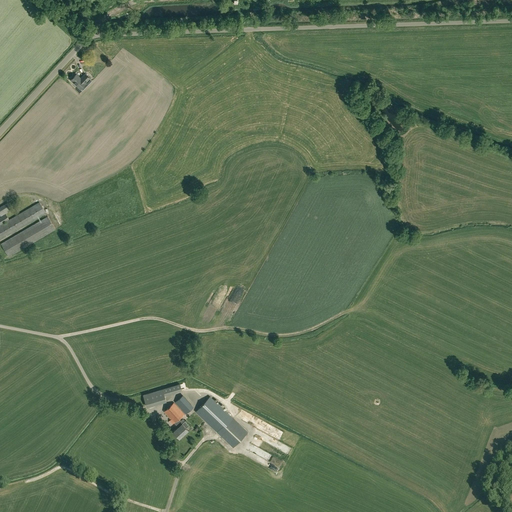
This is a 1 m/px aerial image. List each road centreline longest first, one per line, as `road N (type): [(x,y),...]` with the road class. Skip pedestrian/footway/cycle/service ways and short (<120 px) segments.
road 1 (unclassified): [(84,40),(511,20)]
road 2 (unclassified): [(164,511),(176,456),(146,414),(90,386),(60,337)]
road 3 (unclassified): [(0,132),(84,40)]
